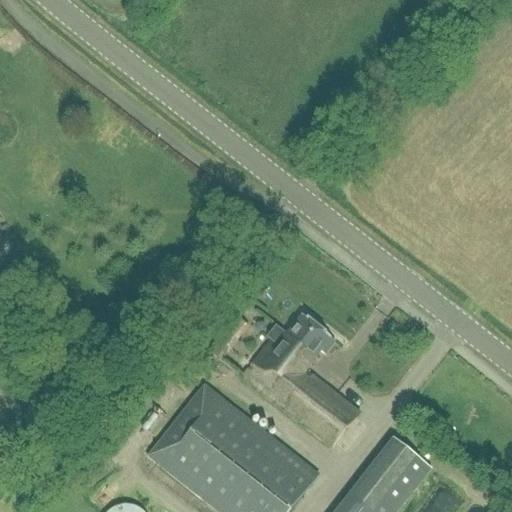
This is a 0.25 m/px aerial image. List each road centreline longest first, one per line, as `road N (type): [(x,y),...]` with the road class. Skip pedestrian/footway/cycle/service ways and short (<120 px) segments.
road 1 (secondary): [(511,362),(51,0)]
road 2 (track): [(297,194),(72,473),(54,484),(0,482)]
